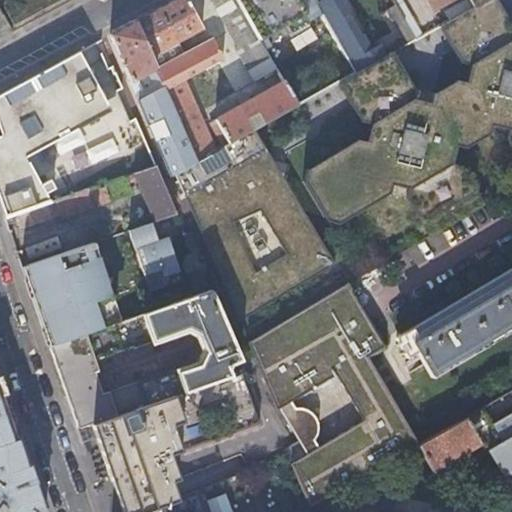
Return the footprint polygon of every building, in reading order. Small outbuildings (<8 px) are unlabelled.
[(0,0),(0,37),(68,0),(0,0)] [(174,0),(173,1),(134,22),(160,81),(163,88),(195,162),(215,151),(184,79),(223,58),(213,40),(184,54),(178,42),(203,29),(186,0),(174,0)] [(235,0),(214,0),(242,49),(239,50),(257,83),(276,72),(259,41),(235,0)] [(309,23),(323,15),(314,0),(235,0),(259,41),(262,39),(263,41),(285,29),(284,27),(285,27),(289,34),(309,23)] [(469,64),(465,81),(455,79),(433,92),(416,88),(408,74),(394,52),(386,56),(356,73),(339,82),(352,107),(360,121),(370,124),(366,141),(357,138),(305,169),(302,180),(326,221),(339,224),(388,195),(391,184),(409,188),(406,198),(430,237),(485,204),(463,166),(452,163),(456,146),(466,148),(488,136),(490,126),(507,130),(505,140),(511,150),(511,0),(467,0),(468,0),(472,8),(449,21),(439,27),(451,48),(459,62),(469,64)] [(314,0),(323,15),(356,73),(386,56),(381,47),(371,52),(341,0),(314,0)] [(391,0),(415,40),(421,36),(400,0),(391,0)] [(451,0),(427,0),(433,10),(451,0)] [(444,13),(449,21),(472,8),(468,0),(444,13)] [(116,32),(110,35),(131,83),(138,79),(144,90),(160,81),(134,22),(116,32)] [(110,112),(78,52),(0,95),(0,205),(4,218),(12,216),(18,214),(49,203),(52,202),(46,193),(54,188),(49,180),(41,185),(24,157),(110,112)] [(138,79),(131,83),(135,94),(144,90),(138,79)] [(163,88),(160,81),(144,90),(135,94),(138,101),(163,88)] [(223,147),(255,129),(295,107),(282,84),(211,124),(223,147)] [(150,129),(170,176),(182,169),(194,163),(195,162),(163,88),(138,101),(150,129)] [(205,184),(267,149),(255,129),(223,147),(215,151),(195,162),(194,163),(205,184)] [(184,196),(238,321),(335,264),(267,149),(205,184),(184,196)] [(171,203),(155,167),(134,174),(154,222),(175,215),(171,203)] [(131,194),(126,177),(103,185),(56,201),(61,217),(131,194)] [(53,217),(49,203),(26,211),(18,214),(22,227),(53,217)] [(12,216),(4,218),(6,225),(14,222),(12,216)] [(128,231),(149,292),(167,286),(164,276),(178,271),(167,238),(157,241),(150,223),(137,227),(128,231)] [(48,347),(114,325),(87,245),(67,251),(52,257),(21,267),(22,270),(28,289),(40,324),(44,336),(48,347)] [(511,274),(496,284),(406,337),(430,378),(511,330),(511,328),(511,274)] [(247,342),(270,394),(307,454),(291,464),(308,508),(418,445),(367,356),(384,346),(345,284),(247,342)] [(207,383),(229,375),(225,365),(238,361),(221,322),(209,293),(114,325),(48,347),(62,389),(76,429),(90,424),(207,383)] [(145,511),(156,508),(167,504),(169,503),(177,500),(171,483),(177,481),(168,455),(263,422),(245,370),(242,371),(229,375),(207,383),(90,424),(116,498),(120,511),(145,511)] [(41,511),(0,393),(0,511),(41,511)] [(481,408),(465,418),(479,442),(483,449),(499,440),(481,408)] [(511,411),(490,424),(499,440),(483,449),(491,465),(497,475),(499,479),(511,471),(511,411)] [(465,418),(418,445),(431,469),(479,442),(465,418)] [(204,511),(197,492),(177,500),(169,503),(167,504),(169,511),(174,511),(187,507),(189,508),(192,509),(192,511),(204,511)] [(377,511),(376,510),(368,504),(357,499),(350,497),(343,497),(333,498),(326,501),(330,511),(377,511)]
